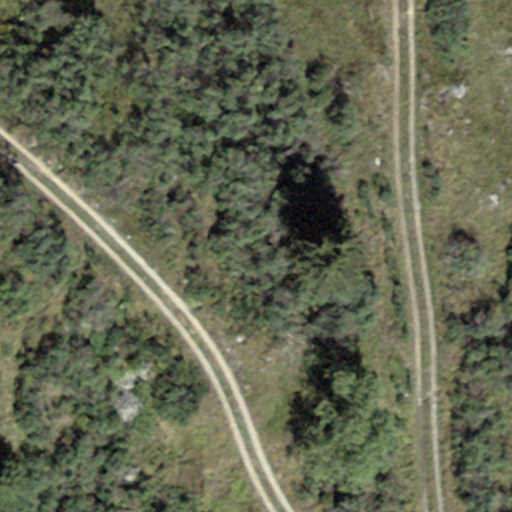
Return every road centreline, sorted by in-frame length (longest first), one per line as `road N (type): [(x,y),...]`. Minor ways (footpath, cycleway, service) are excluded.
road 1 (track): [(404,0),(406,168),(435,511)]
road 2 (track): [(281,511),(230,392),(189,325),(0,138)]
